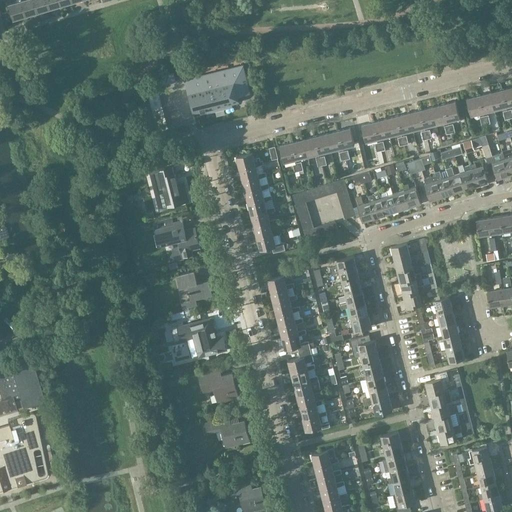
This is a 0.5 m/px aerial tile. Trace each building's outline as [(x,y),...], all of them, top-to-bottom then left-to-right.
[(11,18),(23,15),(19,0),(16,0),(17,0),(7,3),(11,18)] [(19,0),(23,15),(35,11),(32,0),(19,0)] [(32,0),(35,11),(47,8),(45,0),(32,0)] [(191,113),(191,114),(238,102),(236,95),(248,92),(248,93),(249,93),(242,64),(241,64),(242,67),(229,70),(228,67),(227,68),(228,70),(215,74),(214,71),(213,71),(214,74),(201,77),(200,74),(199,75),(200,77),(187,80),(186,78),(183,79),(184,83),(186,83),(193,112),(191,113)] [(166,73),(169,82),(175,81),(172,71),(166,73)] [(169,82),(166,73),(161,74),(163,84),(169,82)] [(511,86),(501,89),(506,106),(511,104),(511,86)] [(494,109),(506,106),(501,89),(490,92),(494,109)] [(159,93),(162,101),(169,99),(165,90),(159,93)] [(490,92),(478,95),(482,112),(494,109),(490,92)] [(470,115),(482,112),(478,95),(466,98),(470,115)] [(455,101),(443,104),(447,121),(459,118),(455,101)] [(443,104),(431,107),(435,124),(447,121),(443,104)] [(431,107),(420,110),(424,127),(435,124),(431,107)] [(420,110),(408,113),(412,130),(424,127),(420,110)] [(408,113),(396,116),(401,133),(412,130),(408,113)] [(396,116),(385,118),(389,135),(401,133),(396,116)] [(378,138),(389,135),(385,118),(373,121),(378,138)] [(366,141),(378,138),(373,121),(361,124),(366,141)] [(350,127),(338,130),(342,147),(354,144),(350,127)] [(338,130),(326,133),(330,150),(342,147),(338,130)] [(499,140),(510,136),(508,131),(497,134),(499,140)] [(326,133),(315,136),(319,153),(330,150),(326,133)] [(499,140),(497,134),(489,137),(491,143),(499,140)] [(315,136),(303,139),(307,156),(319,153),(315,136)] [(303,139),(291,141),(295,158),(307,156),(303,139)] [(463,142),(463,144),(466,153),(474,150),(471,139),(463,142)] [(283,161),(295,158),(291,141),(279,144),(283,161)] [(488,144),(482,146),(486,157),(492,155),(488,144)] [(275,146),(274,146),(269,148),(272,160),(278,158),(275,146)] [(452,148),(454,155),(462,153),(460,146),(452,148)] [(443,159),(454,155),(452,148),(440,152),(443,159)] [(235,155),(238,167),(262,161),(261,160),(259,160),(258,157),(253,158),(251,151),(235,155)] [(429,155),(414,160),(417,171),(425,169),(424,164),(431,162),(429,155)] [(498,178),(509,174),(504,157),(492,161),(488,163),(491,175),(496,173),(498,178)] [(417,171),(414,160),(407,162),(410,174),(417,171)] [(262,161),(238,167),(241,179),(265,173),(265,171),(257,173),(255,166),(262,163),(262,161)] [(404,163),(396,165),(398,171),(406,169),(404,163)] [(457,165),(459,171),(465,188),(476,184),(471,168),(464,170),(462,163),(457,165)] [(486,176),(491,175),(488,163),(483,164),(476,166),(475,163),(470,164),(471,168),(476,184),(481,183),(481,184),(482,185),(487,183),(488,182),(488,181),(486,176)] [(167,166),(148,171),(148,172),(149,172),(154,171),(156,177),(153,177),(157,193),(158,193),(161,207),(166,206),(166,207),(167,206),(189,201),(184,184),(178,185),(175,172),(174,172),(172,166),(172,165),(171,166),(167,166)] [(380,167),(374,169),(376,171),(375,172),(377,178),(386,175),(384,169),(381,170),(380,167)] [(446,168),(448,175),(453,192),(465,188),(459,171),(453,173),(451,167),(446,168)] [(434,172),(435,175),(442,195),(453,192),(448,175),(441,177),(439,170),(434,172)] [(364,182),(372,180),(369,171),(361,173),(364,182)] [(241,179),(244,191),(268,185),(268,183),(260,185),(258,178),(265,175),(265,173),(241,179)] [(361,173),(351,176),(351,178),(354,179),(356,185),(364,182),(361,173)] [(430,199),(442,195),(435,175),(423,178),(425,182),(425,183),(430,199)] [(344,179),(333,182),(336,192),(337,196),(348,193),(344,179)] [(333,182),(328,184),(331,194),(336,192),(333,182)] [(328,184),(322,185),(325,195),(331,194),(328,184)] [(268,185),(244,191),(248,202),(271,196),(271,195),(263,197),(261,189),(269,187),(268,185)] [(322,185),(317,187),(320,197),(325,195),(322,185)] [(415,186),(403,189),(409,206),(420,202),(415,186)] [(317,187),(311,189),(314,198),(320,197),(317,187)] [(311,189),(306,190),(309,200),(314,198),(311,189)] [(403,189),(392,193),(397,210),(409,206),(403,189)] [(295,204),(306,201),(309,200),(306,190),(292,194),(295,204)] [(386,213),(397,210),(392,193),(387,195),(386,192),(380,194),(386,213)] [(337,196),(339,201),(349,198),(348,193),(337,196)] [(368,196),(369,200),(374,217),(386,213),(380,194),(379,193),(368,196)] [(363,220),(374,217),(369,200),(363,202),(361,195),(355,197),(363,220)] [(271,199),(271,196),(248,202),(251,214),(274,208),(274,206),(266,208),(264,201),(271,199)] [(339,201),(341,207),(351,204),(349,198),(339,201)] [(295,204),(297,209),(307,206),(306,201),(295,204)] [(341,207),(342,212),(353,209),(351,204),(341,207)] [(297,209),(298,214),(309,211),(307,206),(297,209)] [(275,210),(274,208),(251,214),(254,226),(277,219),(277,218),(269,220),(267,213),(275,210)] [(353,209),(342,212),(344,218),(354,215),(353,209)] [(298,214),(300,220),(310,217),(309,211),(298,214)] [(511,214),(500,216),(503,232),(511,230),(511,214)] [(500,216),(488,218),(491,233),(503,232),(500,216)] [(171,217),(152,222),(154,229),(161,227),(173,224),(173,223),(171,217)] [(310,217),(300,220),(302,225),(312,222),(310,217)] [(479,235),(491,233),(488,218),(476,220),(479,235)] [(277,219),(254,226),(257,237),(280,231),(280,229),(272,231),(270,224),(278,221),(277,219)] [(161,227),(154,229),(157,239),(158,244),(177,239),(178,241),(179,246),(171,248),(172,251),(170,255),(174,257),(175,260),(182,259),(181,256),(192,254),(190,249),(200,246),(195,227),(184,229),(182,220),(174,222),(173,223),(173,224),(161,227)] [(334,220),(329,222),(332,233),(338,231),(334,220)] [(316,237),(313,226),(312,222),(302,225),(306,240),(316,237)] [(329,222),(324,223),(327,234),(332,233),(329,222)] [(322,236),(327,234),(324,223),(318,225),(322,236)] [(316,237),(322,236),(318,225),(313,226),(316,237)] [(281,233),(280,231),(257,237),(260,249),(271,246),(273,252),(285,249),(283,241),(275,243),(273,236),(281,233)] [(418,240),(421,250),(427,249),(424,238),(418,240)] [(392,245),(395,258),(410,254),(406,242),(392,245)] [(423,252),(425,262),(430,261),(427,249),(421,250),(422,252),(423,252)] [(395,258),(398,270),(413,266),(410,254),(395,258)] [(331,274),(339,272),(356,268),(353,256),(336,260),(338,265),(330,267),(331,274)] [(318,260),(318,268),(327,268),(327,260),(318,260)] [(425,262),(428,274),(433,273),(430,261),(425,262)] [(413,266),(398,270),(401,282),(416,278),(413,266)] [(339,272),(342,284),(359,279),(356,268),(339,272)] [(194,270),(177,275),(180,287),(186,285),(189,300),(180,302),(182,309),(197,305),(195,299),(204,297),(212,295),(208,279),(197,282),(194,270)] [(433,273),(428,274),(431,287),(436,285),(433,273)] [(270,290),(294,284),(293,282),(285,284),(283,274),(267,278),(270,290)] [(504,288),(499,289),(502,304),(511,302),(511,292),(511,287),(509,277),(502,278),(504,288)] [(418,286),(416,278),(401,282),(404,294),(419,290),(419,291),(424,290),(423,285),(418,286)] [(359,279),(342,284),(345,295),(362,291),(359,279)] [(270,290),(273,302),(297,296),(296,293),(295,294),(293,286),(294,286),(294,284),(270,290)] [(439,298),(436,285),(431,287),(434,299),(439,298)] [(502,304),(499,289),(487,290),(490,306),(502,304)] [(407,306),(414,304),(419,303),(419,304),(428,302),(426,296),(421,297),(419,291),(419,290),(404,294),(407,306)] [(365,302),(362,291),(345,295),(347,301),(339,303),(341,308),(348,307),(365,302)] [(328,304),(338,301),(336,294),(326,296),(328,304)] [(297,296),(273,302),(276,314),(299,308),(299,305),(291,307),(289,299),(297,297),(297,296)] [(434,299),(437,312),(452,308),(449,296),(439,298),(434,299)] [(365,302),(348,307),(351,318),(368,314),(365,302)] [(414,304),(417,316),(422,315),(419,304),(419,303),(414,304)] [(300,309),(299,308),(276,314),(279,325),(302,319),(302,317),(294,319),(292,311),(300,309)] [(439,318),(440,324),(455,320),(452,308),(437,312),(438,313),(439,318)] [(371,326),(368,314),(351,318),(354,330),(371,326)] [(417,316),(420,328),(425,327),(422,315),(417,316)] [(210,318),(178,326),(181,339),(186,338),(191,358),(226,349),(222,336),(215,338),(210,318)] [(303,321),(302,319),(279,325),(282,337),(305,331),(305,328),(297,330),(295,323),(303,321)] [(455,320),(440,324),(443,336),(458,332),(455,320)] [(335,332),(333,323),(327,324),(329,334),(335,332)] [(425,327),(420,328),(423,340),(428,339),(425,327)] [(306,332),(305,331),(282,337),(285,348),(297,346),(298,351),(310,348),(308,340),(300,342),(298,335),(306,332)] [(336,335),(335,332),(329,334),(332,343),(343,340),(342,334),(336,335)] [(461,344),(458,332),(443,336),(446,348),(461,344)] [(358,343),(361,355),(378,351),(374,339),(358,343)] [(431,351),(428,339),(423,340),(426,353),(431,351)] [(464,357),(461,344),(446,348),(449,360),(464,357)] [(318,346),(310,348),(298,351),(299,356),(288,359),(290,371),(314,365),(313,363),(311,364),(310,361),(313,361),(311,355),(317,354),(317,352),(319,351),(318,346)] [(361,355),(364,367),(381,363),(378,351),(361,355)] [(435,365),(431,351),(426,353),(430,366),(435,365)] [(159,363),(166,362),(164,353),(157,355),(159,363)] [(22,406),(44,399),(31,357),(10,364),(10,365),(0,367),(0,396),(1,399),(0,398),(0,416),(15,412),(17,411),(16,408),(22,406)] [(381,363),(364,367),(367,378),(384,374),(381,363)] [(314,365),(290,371),(293,383),(317,377),(317,375),(309,377),(307,370),(314,367),(314,365)] [(217,404),(239,398),(232,372),(222,374),(219,367),(198,372),(203,393),(214,390),(217,404)] [(387,386),(384,374),(367,378),(370,390),(387,386)] [(425,381),(428,394),(444,390),(447,389),(445,382),(449,381),(448,376),(425,381)] [(293,383),(296,395),(320,389),(317,377),(293,383)] [(364,404),(373,402),(389,397),(387,386),(370,390),(371,396),(362,398),(364,404)] [(320,389),(296,395),(299,406),(323,400),(322,398),(315,400),(313,393),(321,391),(320,389)] [(444,390),(428,394),(431,406),(447,402),(444,390)] [(393,409),(389,397),(373,402),(376,414),(393,409)] [(323,402),(323,400),(299,406),(302,418),(326,412),(326,410),(318,412),(316,405),(323,402)] [(450,414),(447,402),(431,406),(434,418),(450,414)] [(467,409),(463,410),(466,422),(471,421),(467,409)] [(0,488),(4,488),(2,481),(22,475),(24,481),(36,478),(30,448),(40,445),(34,415),(34,414),(33,413),(32,412),(31,412),(30,412),(29,412),(7,419),(8,423),(9,424),(0,426),(0,488)] [(327,414),(326,412),(302,418),(305,430),(321,426),(322,428),(330,426),(329,422),(321,424),(319,416),(327,414)] [(450,414),(434,418),(437,430),(453,426),(450,414)] [(205,434),(221,430),(225,446),(248,440),(243,420),(230,423),(228,416),(203,423),(205,434)] [(474,434),(471,421),(466,422),(469,436),(474,434)] [(460,424),(453,426),(437,430),(440,442),(456,438),(454,433),(461,431),(460,424)] [(381,447),(384,446),(401,442),(398,430),(381,434),(382,441),(379,442),(381,447)] [(401,442),(384,446),(387,458),(404,454),(401,442)] [(470,463),(475,462),(475,461),(490,458),(486,445),(469,450),(471,457),(468,457),(470,463)] [(311,452),(314,465),(338,459),(337,457),(335,457),(333,447),(311,452)] [(452,454),(455,466),(460,465),(457,453),(452,454)] [(386,470),(390,469),(407,465),(404,454),(387,458),(383,459),(386,470)] [(475,461),(475,462),(478,473),(493,469),(490,458),(475,461)] [(317,476),(341,470),(340,468),(333,470),(331,463),(338,460),(338,459),(314,465),(317,476)] [(389,482),(393,481),(409,477),(407,465),(390,469),(391,476),(387,477),(389,482)] [(460,465),(455,466),(458,477),(463,476),(460,465)] [(493,469),(478,473),(481,485),(496,481),(493,469)] [(341,472),(341,470),(317,476),(320,488),(344,482),(343,480),(336,482),(334,475),(341,472)] [(466,488),(463,476),(458,477),(461,490),(466,488)] [(409,477),(393,481),(396,493),(412,488),(409,477)] [(231,493),(232,493),(235,504),(242,502),(244,511),(265,506),(260,485),(247,488),(245,480),(229,485),(231,493)] [(374,481),(375,490),(386,489),(386,480),(374,481)] [(499,493),(496,481),(481,485),(484,497),(499,493)] [(344,484),(344,482),(320,488),(323,500),(347,494),(346,492),(339,494),(337,486),(344,484)] [(395,506),(408,502),(415,501),(412,488),(396,493),(396,494),(393,495),(395,506)] [(469,501),(466,488),(461,490),(464,502),(469,501)] [(369,492),(372,500),(377,498),(375,490),(369,492)] [(488,509),(493,508),(502,505),(499,493),(484,497),(487,509),(488,509)] [(347,495),(347,494),(323,500),(326,511),(350,505),(349,504),(342,506),(340,498),(347,495)] [(395,506),(396,511),(399,511),(410,509),(408,502),(395,506)]
